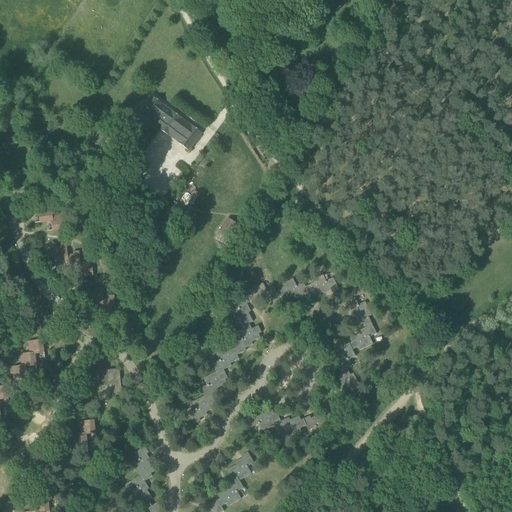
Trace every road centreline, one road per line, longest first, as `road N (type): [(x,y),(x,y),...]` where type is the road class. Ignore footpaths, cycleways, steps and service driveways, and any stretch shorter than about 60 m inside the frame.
road 1 (track): [(179,0),(268,169),(410,302),(474,330)]
road 2 (residential): [(0,173),(34,276),(82,340)]
road 3 (residential): [(82,340),(57,421),(9,511)]
road 4 (residential): [(82,340),(106,342),(131,363),(173,464)]
road 5 (track): [(315,511),(414,393)]
road 6 (track): [(469,511),(414,393)]
road 7 (residential): [(173,464),(205,454),(251,392),(268,383)]
